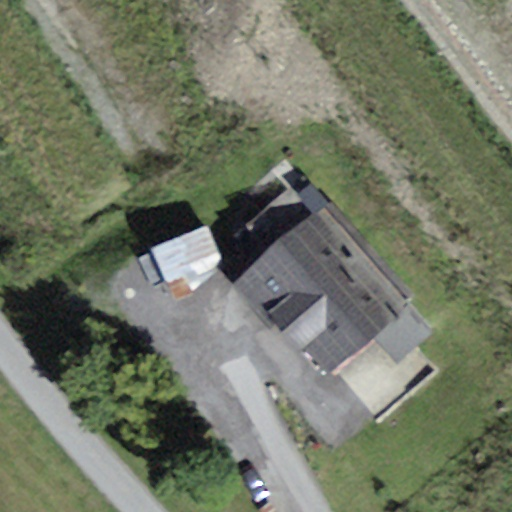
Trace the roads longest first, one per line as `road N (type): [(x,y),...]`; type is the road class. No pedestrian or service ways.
road 1 (track): [(140,511),(0,348)]
road 2 (track): [(242,370),(321,511)]
